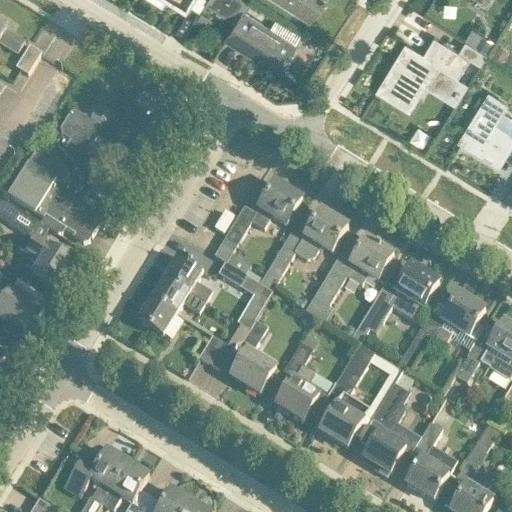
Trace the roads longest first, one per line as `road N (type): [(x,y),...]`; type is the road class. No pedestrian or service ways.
road 1 (residential): [(69,369),(234,99)]
road 2 (residential): [(295,511),(69,369)]
road 3 (residential): [(511,267),(300,139)]
road 4 (residential): [(234,99),(70,0)]
road 5 (residential): [(300,139),(389,0)]
road 6 (residential): [(0,481),(69,369)]
